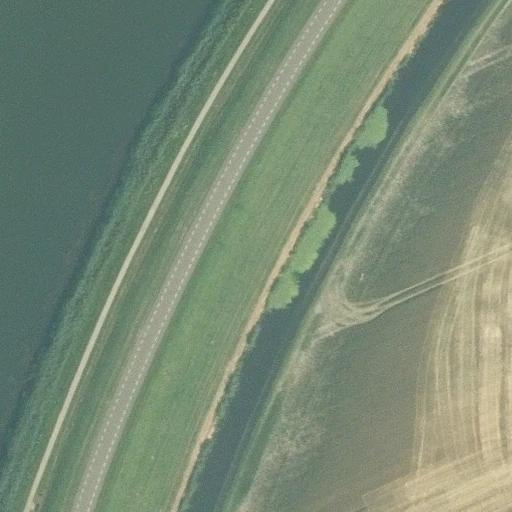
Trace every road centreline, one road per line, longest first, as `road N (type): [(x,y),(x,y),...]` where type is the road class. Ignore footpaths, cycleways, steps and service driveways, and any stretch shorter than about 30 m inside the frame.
road 1 (unclassified): [(339,0),(217,200),(91,511)]
road 2 (track): [(347,255),(511,182)]
